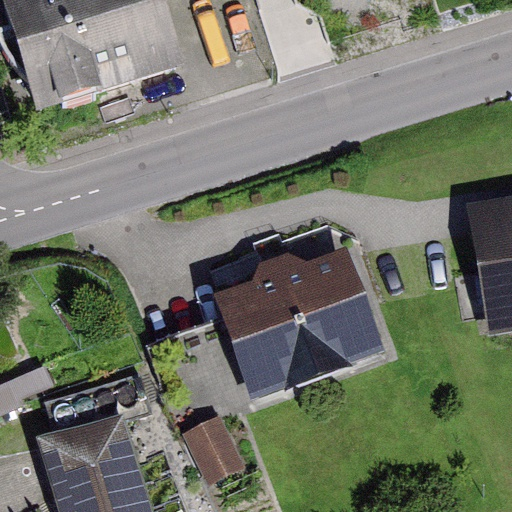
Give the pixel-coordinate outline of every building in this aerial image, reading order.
[(161,0),(8,0),(0,3),(37,125),(186,80),(161,0)] [(511,209),(470,216),(490,345),(511,342),(511,209)] [(254,293),(214,308),(234,362),(251,410),(289,397),(349,375),(386,362),(367,312),(348,258),(308,273),(289,261),(259,271),(254,293)] [(0,428),(28,417),(19,394),(0,401),(0,428)] [(124,421),(38,448),(44,468),(57,511),(152,511),(132,447),(124,421)] [(247,474),(221,421),(183,440),(210,493),(247,474)]
